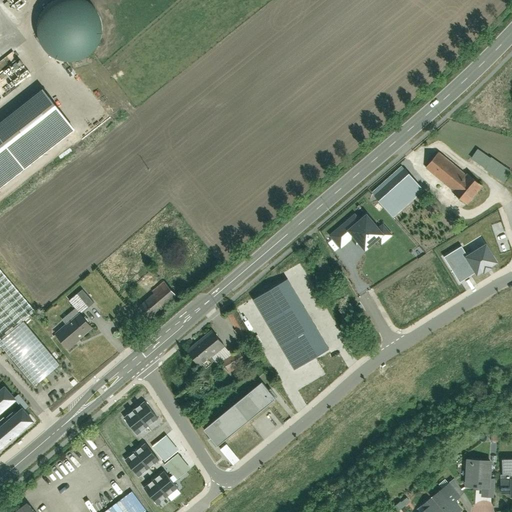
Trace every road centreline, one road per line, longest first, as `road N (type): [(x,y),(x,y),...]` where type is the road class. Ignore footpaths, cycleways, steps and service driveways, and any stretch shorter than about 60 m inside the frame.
road 1 (tertiary): [(511,33),(137,362)]
road 2 (residential): [(511,279),(376,360),(240,476),(220,477)]
road 3 (tertiary): [(137,362),(0,479)]
road 4 (residential): [(220,477),(137,362)]
